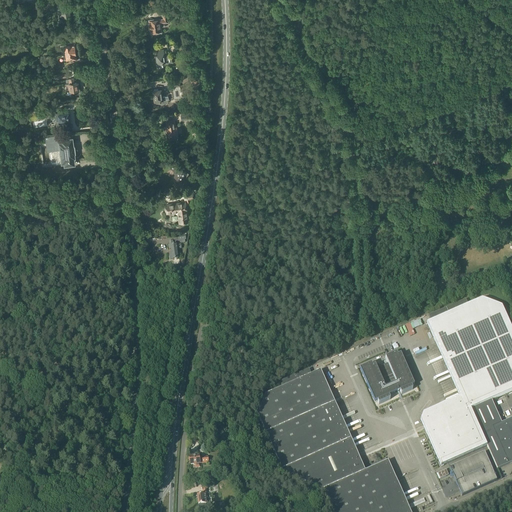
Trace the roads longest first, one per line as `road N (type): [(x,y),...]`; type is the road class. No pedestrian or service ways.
road 1 (primary): [(174,426),(222,125),(224,0)]
road 2 (secondary): [(132,267),(94,0)]
road 3 (secondary): [(132,267),(135,377),(124,511)]
road 4 (unclassified): [(179,511),(199,339)]
